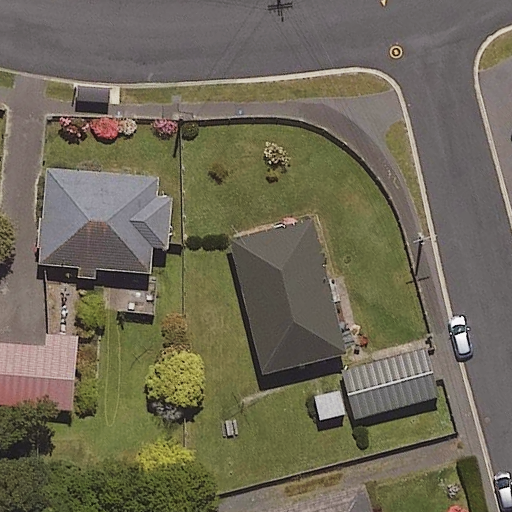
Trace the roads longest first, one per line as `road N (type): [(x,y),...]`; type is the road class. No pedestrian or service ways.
road 1 (residential): [(511,376),(412,0)]
road 2 (residential): [(0,6),(137,20),(283,0)]
